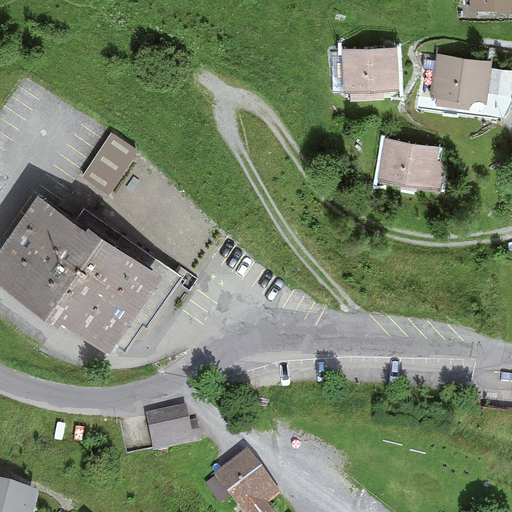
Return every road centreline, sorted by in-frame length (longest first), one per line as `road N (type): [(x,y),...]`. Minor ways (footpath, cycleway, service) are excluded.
road 1 (track): [(371,346),(350,308),(289,238),(216,118),(220,97),(238,93),(260,105),(323,195),(357,222),(434,238),(511,239)]
road 2 (unclassified): [(511,359),(300,347),(128,399),(0,378)]
road 3 (track): [(179,380),(202,410),(344,511)]
